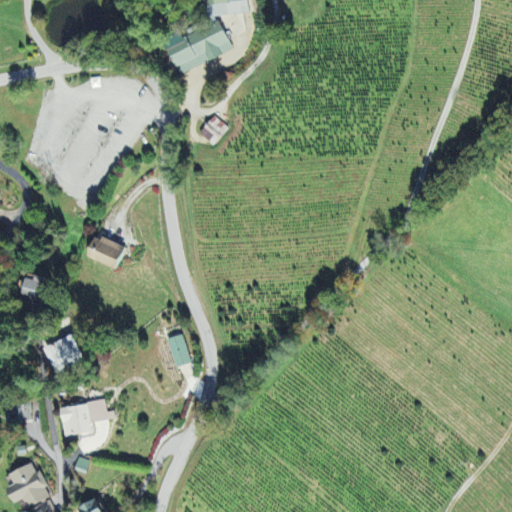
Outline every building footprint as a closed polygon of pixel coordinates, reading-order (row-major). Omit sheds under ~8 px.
[(248,16),(246,0),(205,0),(207,20),(248,16)] [(233,52),(217,22),(165,48),(180,78),(233,52)] [(228,132),(215,120),(199,137),(212,149),(228,132)] [(86,260),(116,273),(125,252),(96,239),(86,260)] [(20,297),(42,303),(47,285),(25,280),(20,297)] [(81,358),(73,336),(44,347),(51,368),(81,358)] [(174,370),(191,366),(185,337),(168,341),(174,370)] [(59,408),(64,438),(77,436),(80,454),(108,449),(104,422),(114,420),(113,412),(106,413),(104,401),(59,408)] [(29,405),(7,406),(7,421),(29,421),(29,405)] [(89,463),(78,458),(73,471),(85,475),(89,463)] [(6,489),(13,506),(20,503),(23,511),(50,500),(39,472),(35,474),(31,465),(8,475),(13,487),(6,489)] [(76,508),(77,511),(103,511),(98,499),(76,508)]
